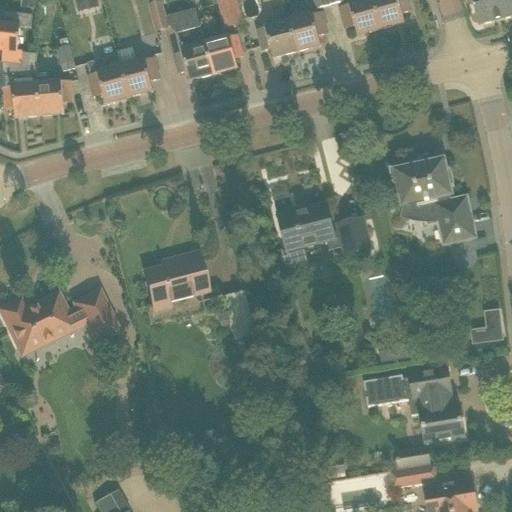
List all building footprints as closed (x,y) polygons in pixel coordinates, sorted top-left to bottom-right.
[(98,5),(96,0),(74,0),(77,11),(98,5)] [(243,21),(237,0),(217,0),(224,26),(243,21)] [(312,0),(315,10),(329,6),(327,0),(312,0)] [(358,37),(381,31),(373,0),(341,8),(347,30),(355,28),(358,37)] [(373,0),(381,31),(405,24),(403,15),(411,13),(407,0),(373,0)] [(511,0),(472,0),(479,27),(511,18),(511,0)] [(149,7),(156,34),(171,30),(163,3),(149,7)] [(33,18),(1,13),(0,23),(0,51),(4,52),(3,63),(21,65),(36,67),(37,56),(23,55),(23,54),(18,53),(21,29),(32,30),(33,18)] [(289,23),(297,54),(321,47),(319,38),(327,35),(322,14),(289,23)] [(274,60),(297,54),(289,23),(257,32),(263,53),(271,51),(274,60)] [(214,76),(206,46),(201,29),(169,38),(179,76),(187,73),(190,83),(214,76)] [(206,46),(214,76),(237,70),(235,61),(243,58),(238,37),(206,46)] [(76,71),(76,69),(71,47),(57,50),(62,73),(76,71)] [(130,99),(121,68),(117,56),(93,62),(87,64),(87,67),(90,77),(89,77),(95,99),(104,96),(106,106),(130,99)] [(151,83),(159,81),(153,59),(121,68),(130,99),(153,93),(151,83)] [(41,117),(37,85),(36,74),(36,67),(21,65),(3,63),(4,89),(6,111),(15,110),(16,120),(41,117)] [(64,105),(73,105),(70,82),(37,85),(41,117),(65,115),(64,105)] [(452,173),(450,169),(449,169),(450,171),(446,171),(444,162),(430,166),(426,158),(430,156),(429,155),(424,158),(418,161),(413,163),(407,165),(401,166),(389,169),(393,186),(398,185),(403,208),(407,207),(406,210),(412,212),(418,213),(425,214),(431,214),(438,213),(445,246),(475,239),(466,200),(451,203),(450,197),(452,197),(450,188),(453,187),(454,189),(455,189),(454,185),(454,181),(453,177),(452,173)] [(280,218),(278,218),(287,252),(283,253),(283,252),(282,253),(287,272),(288,272),(287,268),(308,263),(305,249),(335,241),(327,206),(306,211),(307,213),(301,215),(298,213),(293,214),(290,213),(282,215),(280,218)] [(338,226),(340,235),(346,257),(371,251),(363,220),(338,226)] [(199,259),(144,273),(153,308),(208,294),(199,259)] [(0,312),(22,357),(85,327),(94,345),(119,333),(99,293),(74,305),(77,310),(68,314),(58,295),(25,311),(20,302),(0,312)] [(498,314),(486,315),(490,343),(501,341),(498,314)] [(421,416),(426,446),(465,439),(460,408),(455,409),(448,370),(409,377),(409,380),(404,381),(404,377),(364,384),(368,408),(409,402),(412,418),(421,416)] [(429,450),(396,455),(399,471),(431,466),(429,450)] [(434,466),(423,468),(390,473),(393,491),(426,485),(426,491),(437,489),(434,466)] [(472,511),(471,503),(476,502),(472,483),(437,489),(426,491),(429,511),(472,511)] [(128,511),(117,492),(94,504),(98,511),(128,511)]
